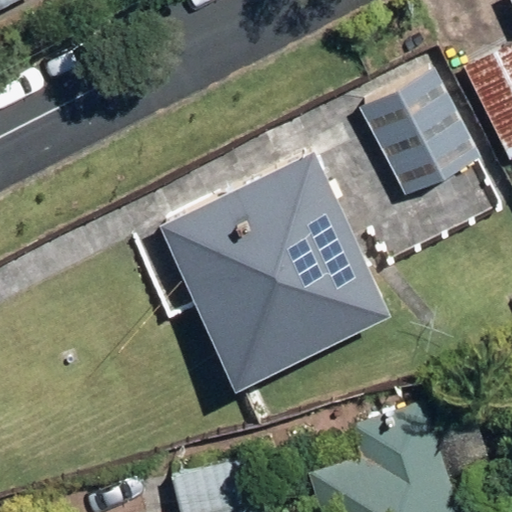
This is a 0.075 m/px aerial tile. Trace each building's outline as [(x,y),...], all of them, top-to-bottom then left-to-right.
[(511,0),(505,0),(511,13),(511,37),(460,64),(506,154),(511,150),(511,0)] [(432,65),(357,103),(402,190),(477,152),(432,65)] [(385,305),(310,144),(151,218),(227,379),(385,305)] [(454,511),(422,405),(351,427),(361,459),(311,475),(323,511),(454,511)] [(260,511),(246,453),(165,474),(174,511),(260,511)]
